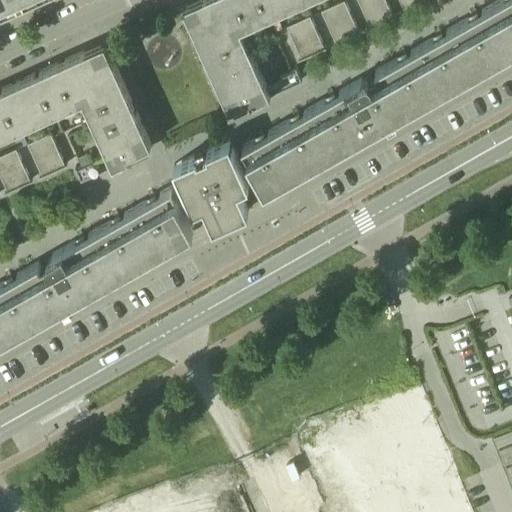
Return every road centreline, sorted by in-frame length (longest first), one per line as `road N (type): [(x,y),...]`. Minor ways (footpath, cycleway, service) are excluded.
road 1 (residential): [(0,353),(154,264),(286,203),(291,185),(511,64)]
road 2 (secondary): [(0,429),(511,136)]
road 3 (residential): [(0,55),(123,0)]
